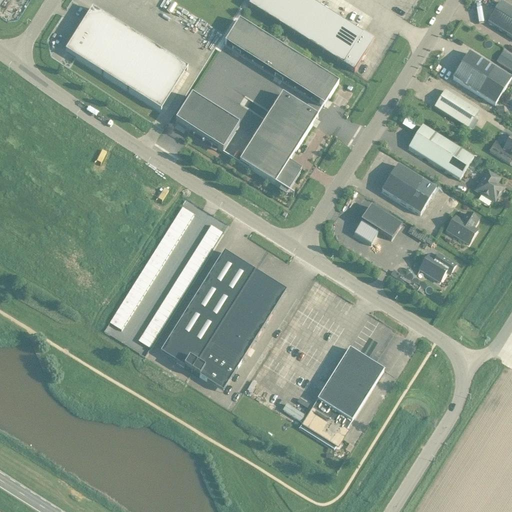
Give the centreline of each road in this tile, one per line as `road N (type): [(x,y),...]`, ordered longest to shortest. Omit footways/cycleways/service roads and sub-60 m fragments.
road 1 (unclassified): [(296,248),(14,61)]
road 2 (unclassified): [(296,248),(453,0)]
road 3 (unclassified): [(469,361),(296,248)]
road 4 (unclassified): [(389,511),(452,408),(469,361)]
